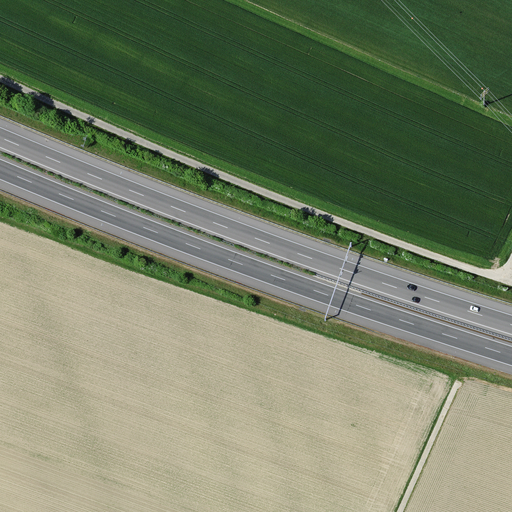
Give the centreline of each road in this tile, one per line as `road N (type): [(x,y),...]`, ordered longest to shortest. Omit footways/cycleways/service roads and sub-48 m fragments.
road 1 (motorway): [(511,324),(253,237),(0,137)]
road 2 (motorway): [(0,169),(242,264),(511,356)]
road 3 (track): [(502,280),(255,189),(0,78)]
road 4 (track): [(399,511),(456,382)]
